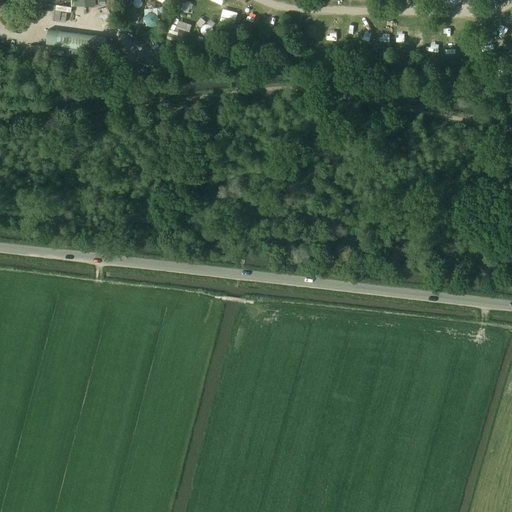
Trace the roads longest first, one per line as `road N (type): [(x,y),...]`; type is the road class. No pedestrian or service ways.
road 1 (unclassified): [(511,305),(0,250)]
road 2 (unknown): [(511,252),(420,245),(384,214),(311,207),(232,218)]
